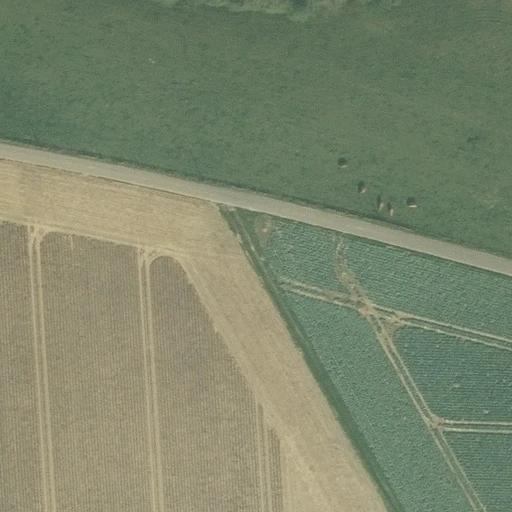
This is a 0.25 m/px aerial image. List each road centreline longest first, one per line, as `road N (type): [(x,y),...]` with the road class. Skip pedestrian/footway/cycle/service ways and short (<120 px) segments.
road 1 (unclassified): [(511,275),(211,195),(0,153)]
road 2 (track): [(211,195),(388,511)]
